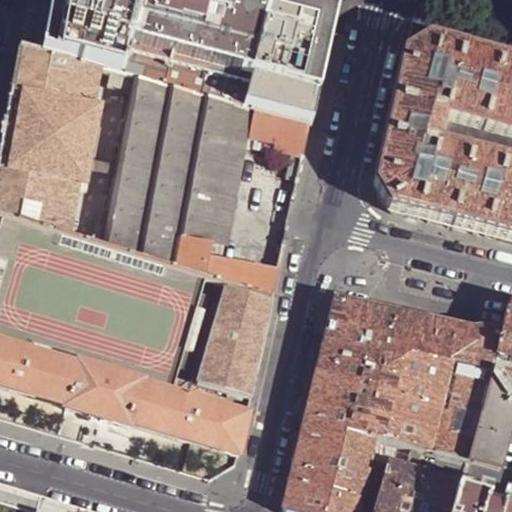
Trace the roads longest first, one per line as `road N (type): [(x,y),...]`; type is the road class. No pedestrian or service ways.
road 1 (residential): [(324,227),(252,511)]
road 2 (residential): [(377,0),(324,227)]
road 3 (residential): [(0,458),(195,511)]
road 4 (residential): [(511,273),(324,227)]
